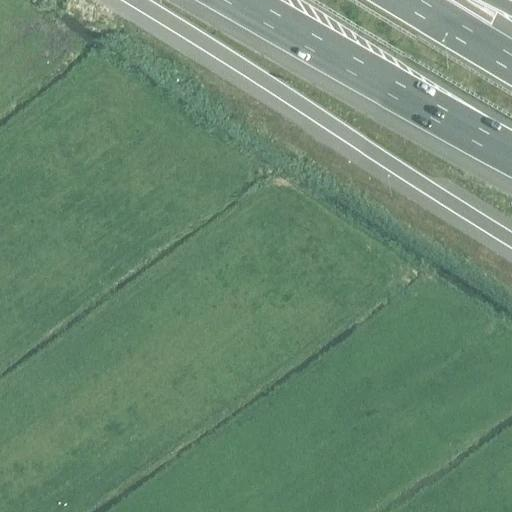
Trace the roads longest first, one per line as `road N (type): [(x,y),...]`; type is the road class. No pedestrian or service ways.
road 1 (motorway): [(132,0),(511,241)]
road 2 (motorway): [(236,0),(511,155)]
road 3 (motorway): [(511,63),(404,0)]
